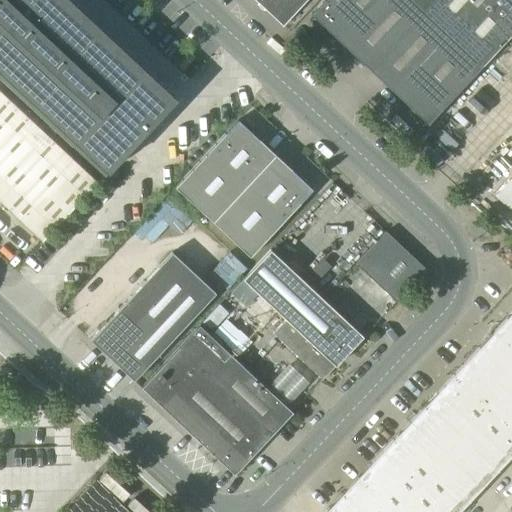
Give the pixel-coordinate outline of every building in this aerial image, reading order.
[(0,0),(0,78),(103,175),(174,99),(68,0),(0,0)] [(254,0),(282,26),(305,0),(254,0)] [(324,0),(310,15),(368,69),(422,10),(411,0),(324,0)] [(411,0),(422,10),(431,0),(411,0)] [(511,0),(431,0),(422,10),(481,66),(511,33),(511,0)] [(422,10),(368,69),(427,124),(481,66),(422,10)] [(0,172),(40,130),(0,92),(0,172)] [(175,187),(212,222),(275,155),(237,120),(175,187)] [(40,130),(0,172),(0,201),(42,240),(96,182),(40,130)] [(275,155),(212,222),(249,257),(312,189),(275,155)] [(270,249),(242,279),(285,319),(272,333),(322,380),(362,336),(322,298),(385,231),(332,182),(270,249)] [(355,264),(396,302),(426,270),(385,232),(355,264)] [(171,252),(101,327),(145,367),(215,293),(171,252)] [(511,311),(499,326),(511,337),(511,311)] [(511,337),(499,326),(451,377),(487,410),(511,382),(511,337)] [(145,367),(101,327),(89,340),(133,381),(145,367)] [(223,361),(192,332),(141,387),(140,387),(234,475),(292,412),(229,354),(223,361)] [(451,377),(417,413),(452,446),(487,410),(451,377)] [(511,382),(487,410),(511,433),(511,382)] [(511,433),(487,410),(452,446),(488,480),(511,454),(511,433)] [(417,413),(383,450),(418,483),(452,446),(417,413)] [(452,446),(418,483),(449,511),(457,511),(488,480),(452,446)] [(383,450),(355,479),(390,511),(391,511),(418,483),(383,450)] [(390,511),(355,479),(342,494),(361,511),(390,511)] [(449,511),(418,483),(391,511),(449,511)] [(361,511),(342,494),(328,508),(332,511),(361,511)]
